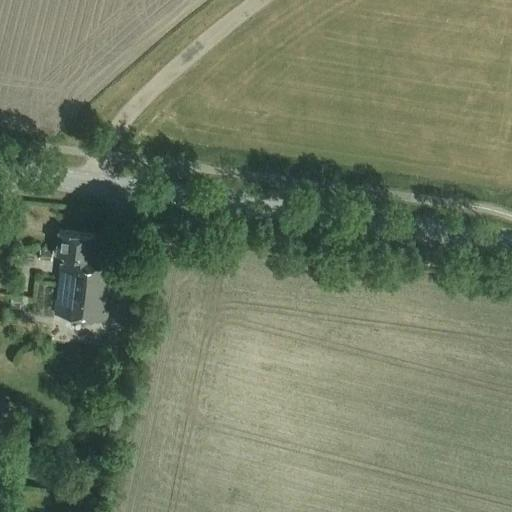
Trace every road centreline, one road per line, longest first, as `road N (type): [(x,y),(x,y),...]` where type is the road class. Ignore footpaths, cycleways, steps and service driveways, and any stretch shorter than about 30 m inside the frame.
road 1 (tertiary): [(511,243),(0,173)]
road 2 (track): [(91,185),(99,156),(128,117),(263,0)]
